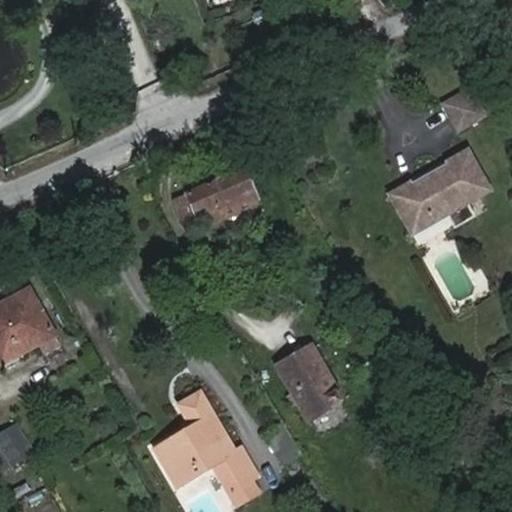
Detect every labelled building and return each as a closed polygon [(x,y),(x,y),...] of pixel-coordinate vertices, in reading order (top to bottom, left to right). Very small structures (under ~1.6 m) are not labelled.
[(476,88),(447,104),(464,133),(492,117),(476,88)] [(416,181),(392,195),(417,239),(453,218),(460,229),(481,217),(475,206),(499,192),(474,148),(450,162),(451,164),(417,183),(416,181)] [(176,199),(184,231),(193,235),(258,206),(243,171),(176,199)] [(205,248),(211,264),(230,257),(224,240),(205,248)] [(0,359),(1,362),(53,332),(29,289),(0,305),(0,359)] [(278,358),(307,411),(335,394),(306,341),(278,358)] [(232,491),(255,479),(262,475),(246,447),(241,449),(208,391),(187,403),(196,418),(200,425),(192,430),(160,447),(180,485),(218,464),(232,491)] [(200,425),(196,418),(188,423),(192,430),(200,425)] [(0,444),(0,476),(2,480),(25,467),(11,439),(0,444)] [(262,492),(255,479),(232,491),(241,504),(262,492)]
